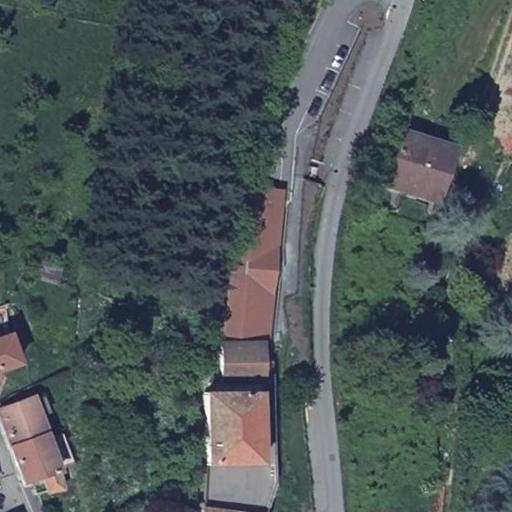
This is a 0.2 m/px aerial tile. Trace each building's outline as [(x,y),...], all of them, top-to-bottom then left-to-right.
[(404,214),(452,233),(471,184),(425,165),(404,214)] [(272,331),(285,186),(241,187),(222,337),(272,331)] [(270,464),(268,342),(222,342),(224,391),(208,393),(206,466),(270,464)] [(28,383),(19,359),(0,363),(0,414),(4,413),(3,392),(28,383)] [(8,422),(23,459),(53,450),(38,413),(13,421),(8,422)] [(23,459),(36,494),(52,488),(59,505),(69,501),(64,486),(54,455),(53,450),(23,459)] [(54,455),(64,486),(80,481),(68,450),(54,455)]
